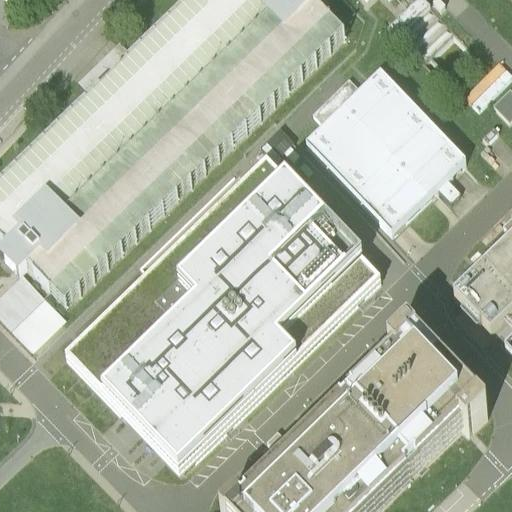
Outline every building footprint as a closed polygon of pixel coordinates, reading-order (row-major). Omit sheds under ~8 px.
[(92,103),(0,192),(0,244),(12,257),(5,264),(20,280),(28,273),(66,313),(345,45),(317,16),(322,12),(310,0),(199,0),(134,63),(120,48),(100,67),(78,88),(92,103)] [(31,0),(2,0),(18,14),(31,0)] [(481,58),(425,0),(422,0),(392,29),(450,89),(481,58)] [(480,112),(511,81),(511,79),(499,66),(467,99),(480,112)] [(326,134),(307,153),(392,242),(439,197),(451,210),(461,200),(448,187),(466,170),(381,82),(362,101),(326,134)] [(313,121),(326,134),(362,101),(349,87),(313,121)] [(511,96),(510,94),(493,111),(510,128),(511,125),(511,96)] [(499,139),(494,134),(482,145),(487,150),(499,139)] [(312,217),(267,170),(66,364),(180,481),(381,289),(346,252),(352,247),(318,211),(312,217)] [(511,243),(455,298),(455,301),(490,337),(492,337),(511,318),(511,243)] [(62,327),(23,286),(0,308),(0,320),(33,355),(62,327)] [(236,508),(232,511),(380,511),(408,486),(406,483),(416,473),(418,475),(461,434),(467,441),(469,440),(488,422),(487,420),(463,395),(472,387),(443,356),(434,365),(409,339),(408,340),(389,358),(389,360),(395,365),(352,407),(354,408),(344,419),(342,416),(242,511),(241,511),(238,508),(236,508)]
